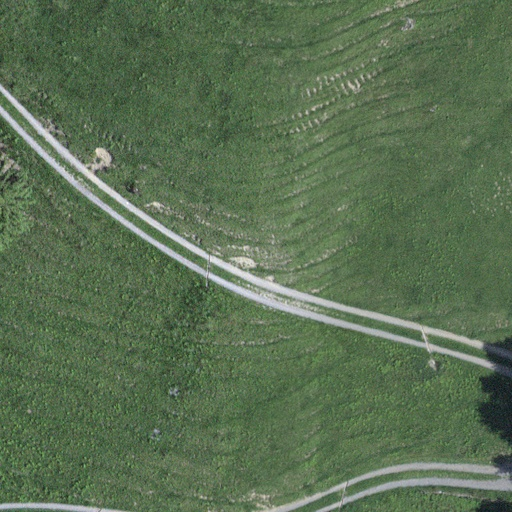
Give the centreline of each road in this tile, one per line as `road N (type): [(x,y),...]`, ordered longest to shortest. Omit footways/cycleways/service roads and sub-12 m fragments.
road 1 (track): [(511,369),(310,308),(182,254),(78,179),(0,102)]
road 2 (track): [(302,511),(418,472),(511,474)]
